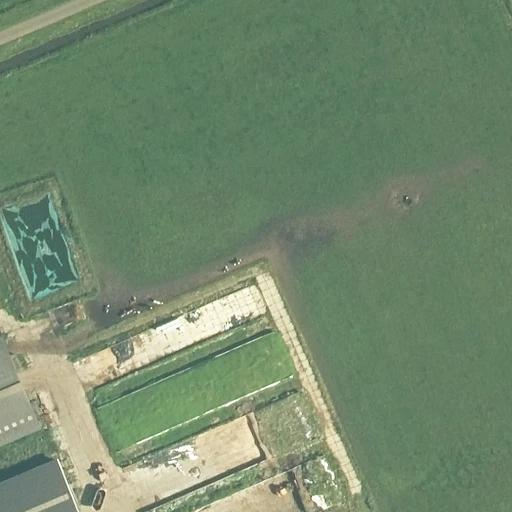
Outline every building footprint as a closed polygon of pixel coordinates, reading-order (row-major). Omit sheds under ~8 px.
[(26,298),(79,281),(51,193),(41,196),(49,222),(18,232),(23,245),(11,249),(26,298)] [(216,312),(227,334),(260,318),(248,296),(216,312)] [(0,447),(40,431),(2,340),(0,340),(0,447)] [(41,373),(49,405),(119,389),(118,385),(142,380),(136,356),(124,359),(127,374),(75,386),(70,366),(41,373)] [(186,426),(181,405),(139,415),(145,436),(186,426)] [(78,511),(57,461),(0,484),(0,511),(78,511)] [(282,491),(288,511),(321,511),(331,509),(322,480),(282,491)] [(183,507),(212,493),(210,488),(180,502),(183,507)]
